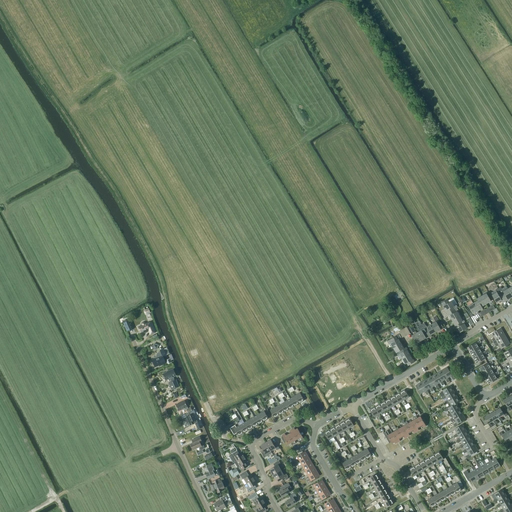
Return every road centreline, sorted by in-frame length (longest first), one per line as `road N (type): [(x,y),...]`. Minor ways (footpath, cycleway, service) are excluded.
road 1 (unclassified): [(208,511),(131,339)]
road 2 (residential): [(277,511),(251,445),(291,418),(317,426)]
